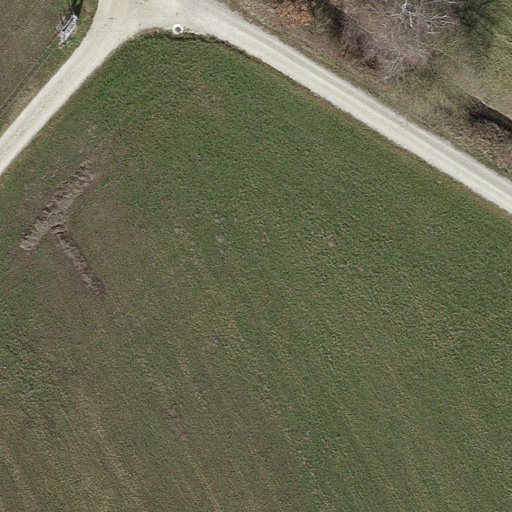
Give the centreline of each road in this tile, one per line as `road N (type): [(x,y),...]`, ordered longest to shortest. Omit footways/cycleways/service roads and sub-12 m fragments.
road 1 (track): [(183,0),(511,188)]
road 2 (track): [(0,165),(138,0)]
